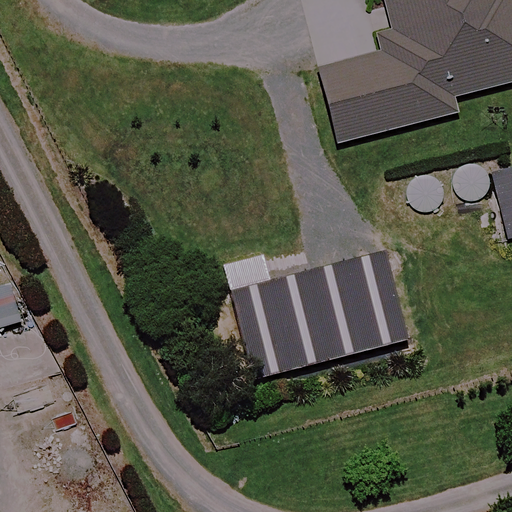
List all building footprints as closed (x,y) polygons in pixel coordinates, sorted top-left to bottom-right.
[(314,64),(333,142),(451,112),(448,97),(511,80),(511,0),(381,0),(389,28),(371,33),(375,49),(314,64)] [(464,163),(460,165),(457,167),(454,170),(452,173),(450,177),(450,181),(449,185),(450,189),(451,193),(453,196),(455,199),(458,202),(462,204),(465,206),(469,207),(473,207),(477,207),(481,205),(485,203),(488,201),(491,198),(493,195),(494,191),(495,187),(495,183),(495,179),(494,175),(492,172),(490,169),(486,166),(483,164),(479,162),(476,161),(472,161),(468,161),(464,163)] [(449,187),(449,185),(447,181),(445,177),(442,174),(438,171),(435,169),(431,168),(426,168),(422,168),(418,169),(414,170),(411,173),(407,175),(405,179),(403,183),(402,187),(401,191),(401,195),(402,199),(404,203),(406,207),(409,210),(412,212),(416,214),(420,216),(424,216),(429,216),(433,215),(437,213),(440,211),(443,208),(446,205),(448,201),(449,197),(450,193),(449,189),(449,187)] [(459,209),(410,226),(420,252),(468,234),(459,209)] [(376,252),(219,292),(242,380),(398,340),(376,252)] [(0,281),(0,330),(17,324),(0,281)] [(52,376),(46,354),(0,368),(0,382),(2,391),(52,376)]
